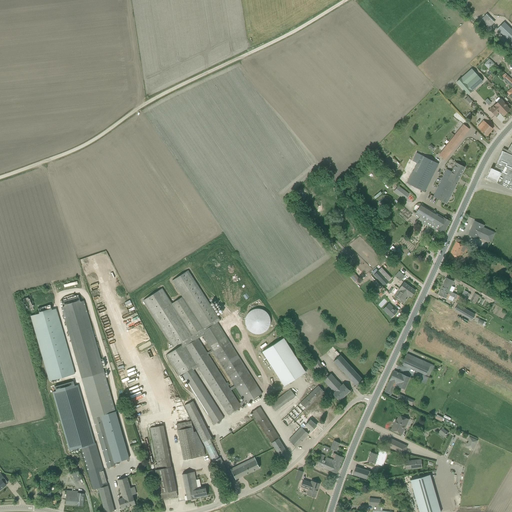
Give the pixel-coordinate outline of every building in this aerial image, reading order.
[(511,43),(511,30),(504,22),(497,29),(511,43)] [(484,64),(489,69),(494,63),(489,58),(484,64)] [(468,95),(483,81),(472,69),(456,82),(468,95)] [(506,106),(507,106),(501,99),(489,109),(495,116),(500,111),(504,115),(510,109),(506,106)] [(479,130),(486,136),(493,129),(483,120),(482,122),(484,125),(479,130)] [(463,124),(455,135),(461,140),(470,129),(463,124)] [(455,135),(447,145),(453,150),(461,140),(455,135)] [(511,137),(511,139),(511,138),(511,142),(508,149),(507,150),(506,153),(502,151),(493,169),(491,168),(486,178),(511,189),(511,137)] [(447,145),(438,155),(445,160),(453,150),(447,145)] [(421,155),(407,183),(424,192),(438,164),(421,155)] [(447,169),(444,176),(449,178),(445,185),(454,189),(465,167),(456,163),(452,172),(447,169)] [(445,185),(449,178),(444,176),(438,186),(443,189),(445,185)] [(447,203),(454,189),(445,185),(443,189),(438,199),(447,203)] [(438,199),(443,189),(438,186),(433,197),(438,199)] [(395,191),(405,199),(409,194),(398,187),(395,191)] [(437,230),(444,233),(450,221),(443,217),(443,218),(421,204),(415,214),(420,216),(417,221),(423,224),(424,223),(434,229),(436,226),(438,227),(437,230)] [(407,220),(411,216),(402,208),(399,212),(407,220)] [(492,238),(494,233),(483,228),(484,225),(475,221),(468,235),(477,239),(479,237),(485,240),(486,236),(492,238)] [(468,247),(456,242),(448,258),(455,262),(457,258),(459,259),(463,252),(465,253),(468,247)] [(260,388),(249,370),(252,368),(249,363),(246,366),(234,347),(233,348),(229,341),(217,322),(220,320),(188,270),(172,281),(182,297),(172,304),(162,288),(143,300),(173,347),(180,343),(182,345),(166,355),(179,376),(183,373),(215,424),(224,418),(193,370),(198,367),(229,415),(262,394),(259,389),(260,388)] [(353,271),(349,274),(356,282),(360,279),(353,271)] [(387,274),(384,277),(378,271),(374,275),(384,286),(388,282),(391,279),(387,274)] [(448,293),(451,295),(453,292),(452,292),(454,288),(451,286),(454,281),(446,278),(442,286),(447,288),(445,291),(448,292),(448,293)] [(370,292),(375,288),(369,281),(364,285),(370,292)] [(411,297),(415,291),(404,282),(399,289),(400,289),(394,297),(403,303),(409,296),(411,297)] [(442,286),(438,295),(446,298),(449,300),(452,301),(454,297),(451,295),(448,293),(448,292),(445,291),(447,288),(442,286)] [(470,301),(475,304),(480,296),(475,293),(470,301)] [(80,302),(79,296),(63,301),(65,306),(61,307),(82,378),(107,468),(115,466),(114,462),(128,458),(115,411),(104,372),(84,300),(80,302)] [(389,304),(383,310),(391,318),(397,312),(389,304)] [(52,310),(50,305),(38,308),(39,313),(31,316),(49,381),(53,380),(75,374),(56,309),(52,310)] [(470,312),(462,307),(459,313),(467,317),(470,312)] [(271,324),(271,322),(271,320),(270,317),(269,315),(267,313),(266,311),(263,310),(260,309),(258,309),(256,310),(254,310),(252,312),(250,313),(248,315),(247,318),(247,320),(246,322),(247,325),(247,327),(249,329),(250,331),(252,332),(255,334),(257,334),(259,334),(262,334),(264,333),(266,332),(268,331),(269,329),(271,326),(271,324)] [(262,352),(284,386),(306,372),(284,338),(262,352)] [(332,394),(339,401),(350,391),(343,384),(341,385),(331,374),(329,375),(317,359),(315,356),(313,353),(307,358),(311,363),(323,380),(334,392),(332,394)] [(430,364),(407,354),(402,364),(425,375),(430,364)] [(334,361),(356,386),(363,380),(340,355),(334,361)] [(402,374),(394,371),(390,380),(385,392),(391,394),(395,385),(404,389),(410,377),(402,374)] [(79,386),(75,387),(74,382),(56,387),(57,392),(54,393),(71,451),(81,448),(96,444),(79,386)] [(282,421),(287,427),(324,392),(318,386),(282,421)] [(270,403),(275,411),(296,396),(291,389),(270,403)] [(203,442),(210,439),(211,438),(193,401),(184,405),(203,442)] [(252,412),(284,463),(291,458),(278,438),(279,438),(260,407),(252,412)] [(394,423),(391,430),(402,435),(404,430),(402,429),(407,419),(399,415),(395,423),(394,423)] [(306,426),(303,428),(307,432),(310,429),(311,431),(316,426),(310,420),(305,425),(306,426)] [(205,455),(204,448),(196,432),(193,432),(191,421),(176,424),(184,460),(205,455)] [(288,441),(296,447),(309,434),(307,432),(303,428),(301,427),(288,441)] [(442,428),(439,432),(445,437),(449,433),(442,428)] [(466,443),(465,447),(473,451),(478,440),(469,436),(467,441),(468,441),(467,443),(466,443)] [(404,454),(404,453),(408,446),(390,438),(387,446),(404,454)] [(210,439),(203,442),(213,461),(220,475),(227,472),(220,458),(219,458),(210,439)] [(334,441),(333,443),(331,448),(336,451),(340,443),(334,441)] [(87,471),(103,466),(96,443),(96,444),(81,448),(87,471)] [(321,451),(328,454),(330,447),(324,445),(321,451)] [(368,461),(375,464),(377,458),(379,459),(380,455),(371,452),(368,461)] [(339,468),(332,464),(332,463),(325,460),(323,459),(325,456),(321,454),(321,456),(317,465),(337,474),(337,473),(339,468)] [(332,464),(339,468),(339,467),(343,458),(344,458),(336,454),(334,458),(333,461),(326,457),(325,460),(332,463),(332,464)] [(230,469),(235,480),(260,468),(255,457),(230,469)] [(403,461),(387,459),(386,467),(402,470),(422,468),(421,459),(403,461)] [(161,500),(177,497),(171,467),(155,470),(161,500)] [(369,471),(355,467),(353,475),(366,479),(370,480),(373,472),(369,471)] [(298,470),(295,479),(301,481),(304,471),(298,470)] [(78,471),(72,474),(76,482),(82,478),(78,471)] [(182,474),(187,500),(196,498),(207,496),(205,487),(198,488),(194,472),(182,474)] [(410,480),(419,511),(440,511),(430,475),(410,480)] [(123,498),(119,499),(121,509),(135,505),(132,495),(130,488),(127,477),(127,478),(127,477),(118,480),(123,498)] [(311,483),(303,481),(301,486),(309,489),(307,494),(315,497),(319,484),(312,481),(311,483)] [(99,488),(104,511),(109,511),(115,511),(108,485),(98,488),(99,488)] [(75,506),(77,492),(67,491),(65,505),(75,506)] [(75,506),(83,507),(84,493),(78,493),(78,492),(77,492),(75,506)] [(373,510),(372,511),(390,511),(380,511),(380,506),(379,506),(380,499),(370,498),(369,505),(376,505),(376,508),(376,510),(373,510)]
